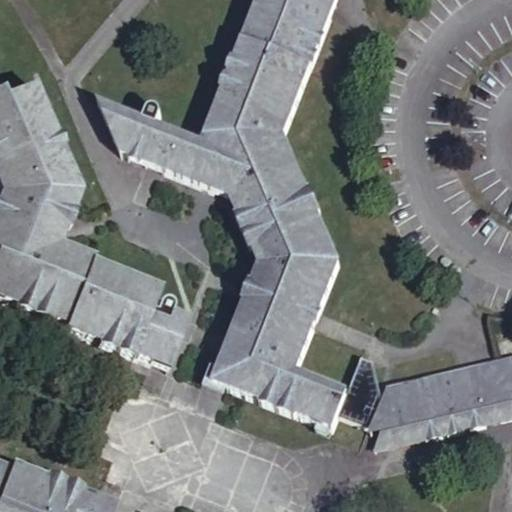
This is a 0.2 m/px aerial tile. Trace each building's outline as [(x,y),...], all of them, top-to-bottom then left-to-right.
[(260,0),(203,146),(158,129),(162,119),(163,115),(162,113),(162,111),(160,109),(158,109),(156,108),(152,108),(151,108),(149,109),(148,111),(146,114),(143,123),(98,106),(122,159),(232,202),(260,268),(214,388),(229,394),(333,435),(338,421),(348,395),(293,373),(314,319),(336,260),(285,139),(333,15),(338,0),(260,0)] [(3,96),(0,97),(0,304),(65,330),(63,336),(150,370),(166,377),(187,324),(170,317),(172,312),(172,311),(171,308),(169,306),(167,304),(165,303),(161,303),(159,305),(157,306),(155,307),(154,308),(151,317),(148,316),(157,291),(89,265),(90,260),(58,248),(79,195),(34,91),(6,102),(3,96)] [(511,359),(480,368),(388,391),(401,447),(511,419),(511,359)] [(361,361),(348,395),(338,421),(369,433),(381,398),(372,365),(361,361)] [(387,391),(369,433),(386,430),(376,453),(401,447),(388,391),(387,391)] [(10,479),(0,474),(0,511),(116,511),(82,499),(13,472),(10,479)]
